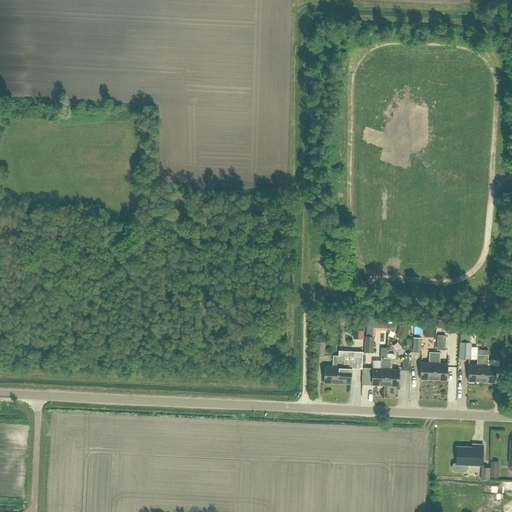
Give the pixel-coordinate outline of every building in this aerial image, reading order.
[(371,329),(386,329),(386,315),(364,315),(364,335),(371,335),(371,329)] [(457,333),(458,321),(445,321),(445,332),(457,333)] [(409,326),(401,323),(397,335),(405,338),(409,326)] [(373,353),(373,336),(365,336),(364,352),(373,353)] [(420,352),(421,338),(413,337),(412,352),(420,352)] [(323,356),(324,342),(316,342),(315,355),(323,356)] [(470,359),(471,342),(459,342),(458,358),(470,359)] [(433,379),(434,353),(429,353),(429,363),(420,363),(420,379),(433,379)] [(434,353),(433,379),(446,380),(447,364),(439,363),(440,353),(434,353)] [(481,382),(483,355),(477,354),(476,365),(469,365),(468,381),(481,382)] [(483,355),(481,382),(494,383),(495,366),(487,366),(488,355),(483,355)] [(337,383),(338,356),(333,356),(332,367),(325,366),(324,382),(337,383)] [(338,356),(337,383),(350,383),(350,367),(343,367),(343,356),(338,356)] [(385,385),(386,358),(380,358),(380,369),(372,369),(371,385),(385,385)] [(386,358),(385,385),(398,386),(398,370),(391,369),(391,359),(386,358)] [(482,465),(482,445),(476,445),(476,447),(456,446),(456,463),(453,463),(452,464),(451,467),(452,469),(453,471),(456,472),(463,472),(465,472),(467,470),(467,468),(467,465),(482,465)] [(488,479),(489,467),(480,467),(480,479),(488,479)] [(483,494),(495,494),(494,500),(502,501),(503,495),(505,495),(505,486),(483,485),(483,494)]
